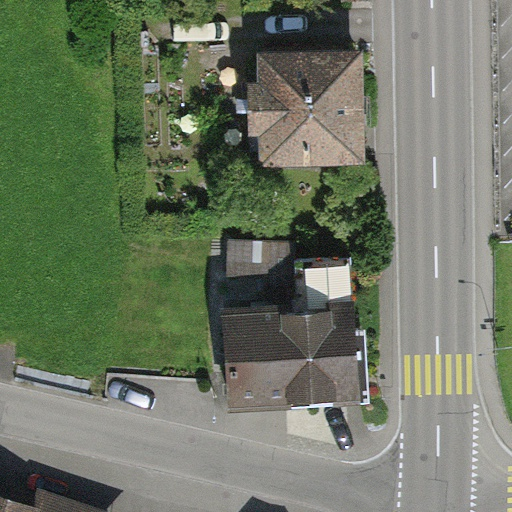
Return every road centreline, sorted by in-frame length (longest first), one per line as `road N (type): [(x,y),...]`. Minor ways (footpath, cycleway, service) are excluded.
road 1 (primary): [(432,0),(438,511)]
road 2 (residential): [(402,511),(356,491),(0,409)]
